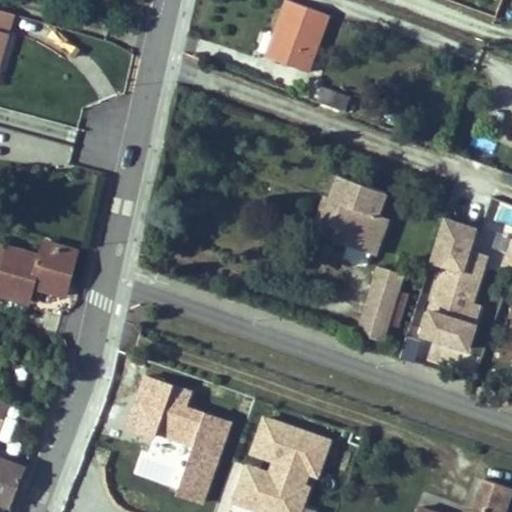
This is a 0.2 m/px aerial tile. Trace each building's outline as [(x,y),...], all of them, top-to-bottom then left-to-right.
[(292,0),(289,0),(267,59),(306,73),(328,13),(292,0)] [(0,59),(14,14),(0,9),(0,59)] [(123,70),(130,52),(99,39),(91,57),(123,70)] [(351,97),(323,87),(318,102),(346,112),(351,97)] [(349,250),(352,242),(379,252),(391,221),(378,217),(385,198),(341,182),(333,202),(320,239),(349,250)] [(323,199),(310,236),(320,239),(333,202),(323,199)] [(478,231),(443,221),(429,266),(440,270),(418,341),(467,356),(483,307),(474,305),(489,258),(471,252),(478,231)] [(66,295),(78,251),(45,241),(41,256),(0,244),(0,293),(29,302),(33,286),(66,295)] [(406,277),(377,269),(356,336),(385,345),(390,328),(401,293),(406,277)] [(411,296),(401,293),(390,328),(401,331),(411,296)] [(201,410),(210,384),(155,365),(146,391),(201,410)] [(0,501),(11,505),(26,468),(8,461),(0,458),(0,424),(10,399),(0,395),(0,501)] [(308,502),(330,430),(258,409),(244,454),(245,455),(231,499),(265,509),(264,511),(314,511),(317,504),(308,502)] [(38,432),(41,422),(31,418),(27,428),(38,432)] [(0,458),(8,461),(11,454),(0,450),(0,458)] [(424,511),(418,510),(417,511),(506,511),(511,495),(511,491),(486,482),(475,511),(424,511)]
